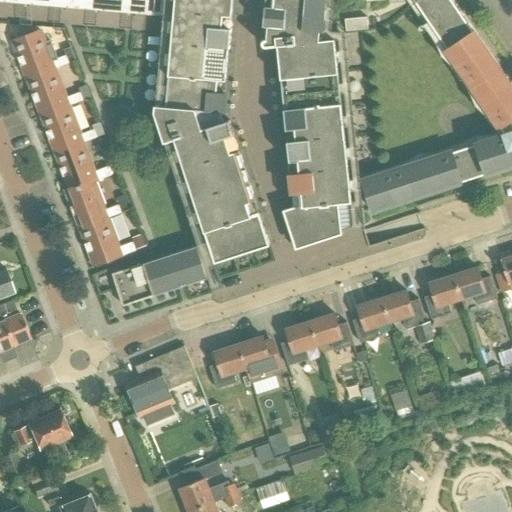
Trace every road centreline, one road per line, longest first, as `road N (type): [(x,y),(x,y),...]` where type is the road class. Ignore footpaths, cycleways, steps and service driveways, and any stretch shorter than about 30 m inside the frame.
road 1 (residential): [(297,287),(78,361)]
road 2 (residential): [(78,361),(0,145)]
road 3 (residential): [(511,218),(297,287)]
road 4 (unknown): [(0,28),(48,160),(25,215)]
road 5 (residential): [(139,511),(78,361)]
